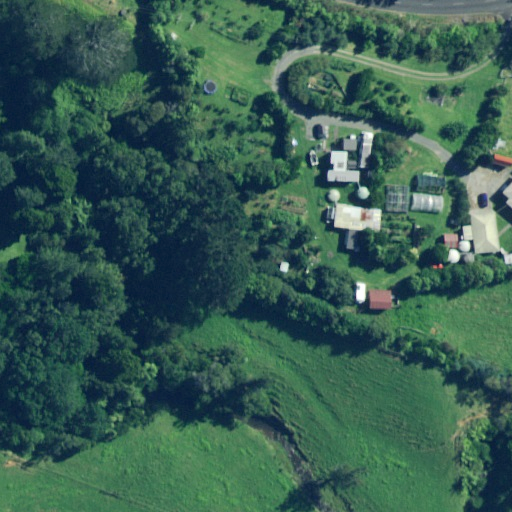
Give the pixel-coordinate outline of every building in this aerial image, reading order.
[(511,159),(496,155),(493,166),(511,170),(511,159)] [(312,201),(281,196),(278,211),(309,216),(312,201)] [(377,212),(338,207),(335,229),(374,234),(377,212)] [(499,253),(494,214),(471,217),(473,228),(463,229),(465,242),(474,241),(476,256),(499,253)] [(459,253),(449,253),(448,265),(459,265),(459,253)] [(392,293),(371,292),(370,311),(392,312),(392,293)]
